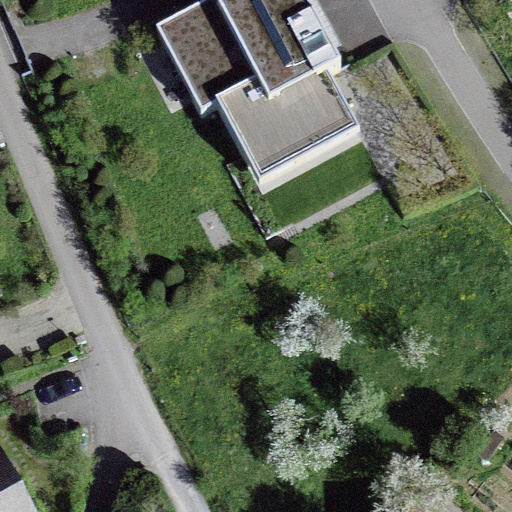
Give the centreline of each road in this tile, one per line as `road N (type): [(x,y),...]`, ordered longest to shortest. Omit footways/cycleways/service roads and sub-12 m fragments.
road 1 (residential): [(0,63),(127,393),(191,511)]
road 2 (residential): [(412,0),(511,158)]
